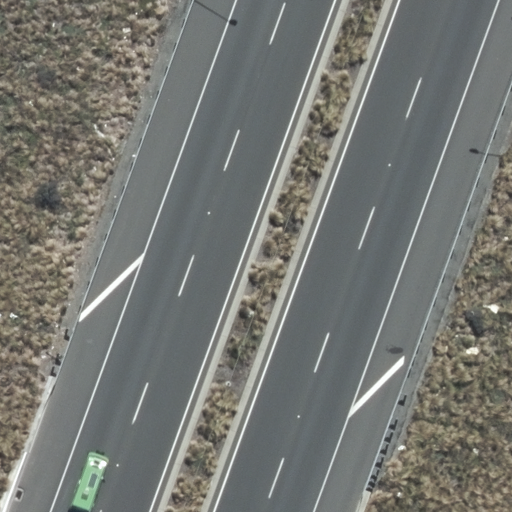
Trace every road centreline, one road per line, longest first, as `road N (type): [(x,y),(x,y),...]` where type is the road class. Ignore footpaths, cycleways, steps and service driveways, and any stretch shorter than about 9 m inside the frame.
road 1 (trunk): [(451,0),(265,511)]
road 2 (trunk): [(97,511),(283,0)]
